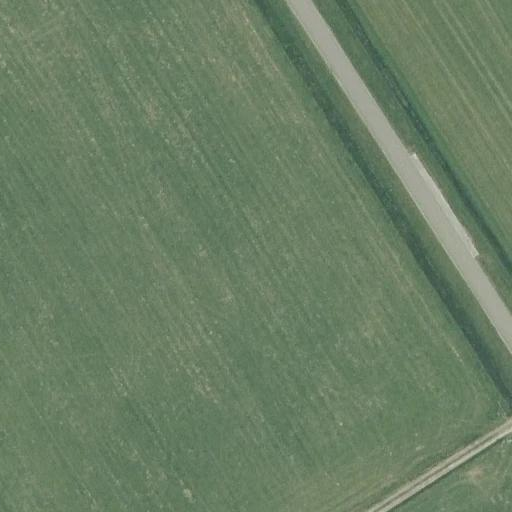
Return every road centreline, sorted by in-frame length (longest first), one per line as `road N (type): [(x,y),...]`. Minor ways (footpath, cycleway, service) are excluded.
road 1 (unclassified): [(511,338),(297,0)]
road 2 (track): [(511,421),(372,511)]
